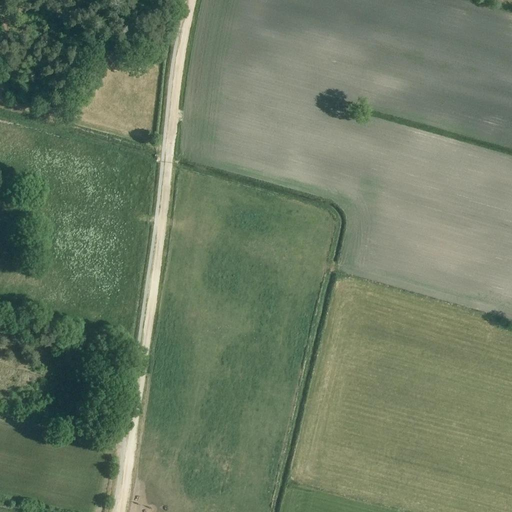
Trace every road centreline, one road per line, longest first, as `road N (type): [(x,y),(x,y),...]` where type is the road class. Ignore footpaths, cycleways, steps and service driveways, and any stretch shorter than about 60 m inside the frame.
road 1 (track): [(191,0),(121,511)]
road 2 (track): [(0,102),(169,150)]
